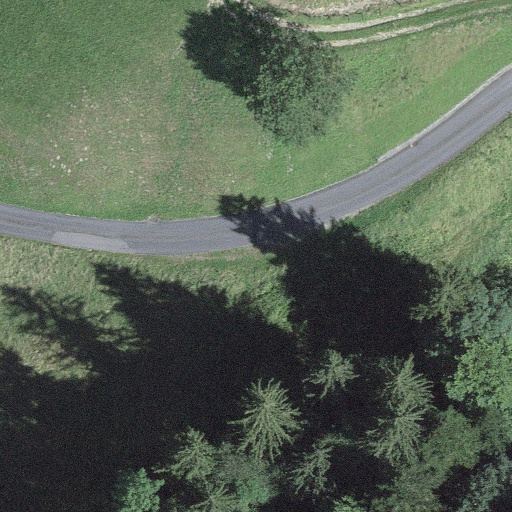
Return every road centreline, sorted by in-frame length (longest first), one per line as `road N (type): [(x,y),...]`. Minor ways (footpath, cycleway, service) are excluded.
road 1 (track): [(0,218),(163,238),(261,226),(368,188),(511,90)]
road 2 (track): [(511,0),(353,36),(295,34),(253,21),(227,0)]
